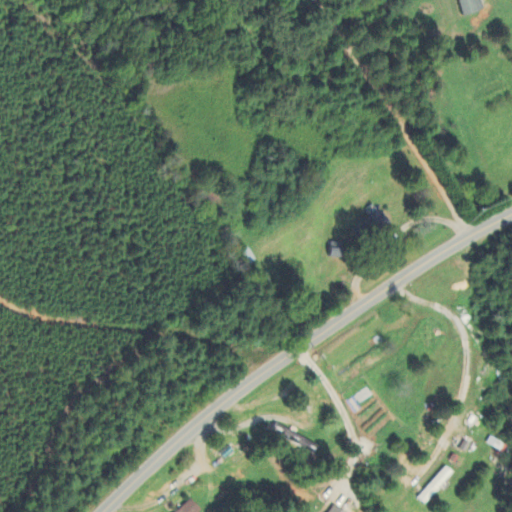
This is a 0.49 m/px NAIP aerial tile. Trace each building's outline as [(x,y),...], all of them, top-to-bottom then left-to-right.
[(463,0),(456,3),(462,19),(484,11),(479,0),(463,0)] [(392,233),(376,212),(364,221),(380,242),(392,233)] [(317,445),(273,425),(268,435),(313,454),(317,445)] [(416,500),(424,506),(451,474),(444,468),(416,500)] [(175,511),(198,511),(188,500),(175,511)]
